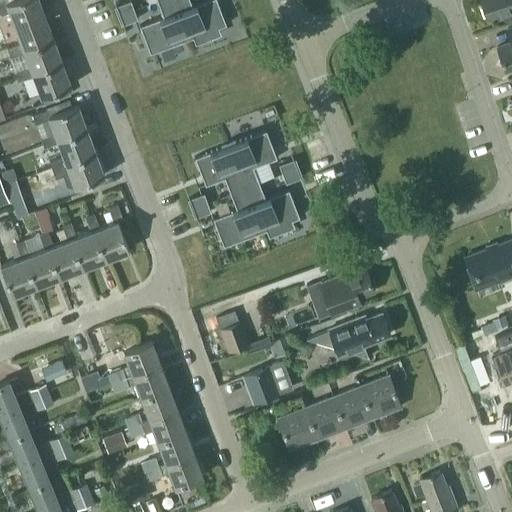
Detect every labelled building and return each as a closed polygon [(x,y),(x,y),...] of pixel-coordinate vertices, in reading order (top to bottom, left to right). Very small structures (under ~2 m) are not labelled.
[(38,0),(11,0),(6,2),(5,0),(0,0),(0,14),(9,11),(15,26),(44,15),(38,0)] [(130,0),(128,0),(113,6),(117,15),(134,9),(130,0)] [(156,0),(163,16),(139,25),(150,53),(188,38),(173,0),(156,0)] [(189,0),(173,0),(188,38),(192,37),(195,43),(197,42),(196,40),(217,32),(216,28),(218,27),(226,24),(216,0),(203,0),(192,5),(189,0)] [(502,18),(505,19),(511,16),(511,0),(479,0),(486,19),(500,13),(502,18)] [(134,9),(117,15),(121,24),(137,18),(134,9)] [(23,49),(53,38),(44,15),(15,26),(21,43),(23,49)] [(511,24),(506,27),(510,40),(495,45),(504,70),(511,67),(511,24)] [(21,43),(7,49),(9,54),(12,63),(27,58),(30,67),(32,72),(61,61),(53,38),(23,49),(21,43)] [(32,72),(30,67),(16,72),(19,81),(33,76),(41,96),(70,85),(61,61),(32,72)] [(46,110),(32,115),(35,123),(49,118),(54,133),(56,138),(86,127),(78,103),(48,115),(46,110)] [(54,133),(40,138),(44,146),(57,141),(63,156),(65,162),(95,151),(86,127),(56,138),(54,133)] [(266,129),(228,143),(244,187),(259,182),(253,166),(276,157),(266,129)] [(228,143),(194,156),(205,184),(224,177),(230,193),(244,187),(228,143)] [(63,156),(49,161),(55,177),(63,174),(66,185),(70,186),(74,185),(74,186),(104,174),(95,151),(65,162),(63,156)] [(295,157),(278,164),(282,173),(298,167),(295,157)] [(16,179),(12,167),(0,172),(5,183),(16,179)] [(298,167),(282,173),(285,182),(302,176),(298,167)] [(0,204),(8,201),(0,180),(0,204)] [(259,182),(244,187),(261,231),(266,229),(268,236),(271,235),(270,232),(291,224),(289,220),(292,219),(299,216),(288,188),(265,197),(259,182)] [(236,208),(212,217),(223,245),(261,231),(244,187),(230,193),(236,208)] [(203,192),(187,198),(190,208),(207,201),(203,192)] [(17,196),(10,198),(17,217),(24,214),(17,196)] [(207,201),(190,208),(194,217),(211,211),(207,201)] [(99,227),(93,229),(105,258),(129,249),(117,220),(122,218),(117,204),(108,208),(109,210),(102,213),(106,224),(99,227)] [(47,206),(35,211),(42,232),(52,228),(47,215),(50,214),(47,206)] [(75,236),(70,238),(81,267),(105,258),(93,229),(99,227),(94,213),(85,216),(90,230),(75,236)] [(52,244),(47,246),(58,276),(81,267),(70,238),(75,236),(70,222),(61,225),(62,228),(56,230),(60,242),(52,244)] [(29,253),(24,255),(35,285),(58,276),(47,246),(52,244),(47,231),(38,234),(43,248),(29,253)] [(511,243),(510,239),(462,257),(474,288),(511,273),(511,243)] [(20,257),(0,264),(0,265),(11,294),(35,285),(24,255),(29,253),(24,240),(15,243),(20,257)] [(348,270),(319,281),(306,285),(318,318),(331,312),(348,306),(346,301),(373,291),(365,267),(349,273),(348,270)] [(307,338),(334,347),(337,354),(346,350),(368,357),(368,356),(367,355),(362,344),(389,333),(380,311),(365,317),(364,314),(328,329),(329,330),(307,338)] [(503,314),(491,319),(494,328),(507,323),(503,314)] [(219,328),(228,351),(247,344),(249,352),(273,344),(270,335),(249,342),(241,319),(219,328)] [(506,345),(489,351),(500,382),(511,377),(511,328),(501,332),(506,345)] [(284,334),(271,339),(277,354),(290,349),(284,334)] [(132,374),(160,363),(151,340),(123,351),(129,365),(121,368),(125,376),(132,374)] [(213,364),(217,378),(234,372),(230,358),(213,364)] [(43,366),(47,379),(68,372),(63,359),(43,366)] [(242,374),(253,402),(293,387),(283,359),(242,374)] [(168,385),(160,363),(132,374),(125,376),(128,385),(135,382),(140,396),(168,385)] [(125,376),(121,368),(108,373),(111,381),(125,376)] [(388,374),(360,384),(371,416),(400,405),(388,374)] [(128,385),(125,376),(111,381),(114,390),(128,385)] [(335,379),(327,382),(331,392),(339,390),(335,379)] [(0,382),(0,412),(18,405),(33,399),(29,389),(29,388),(14,394),(8,380),(0,382)] [(241,402),(239,391),(234,392),(232,380),(222,381),(225,405),(241,402)] [(49,393),(45,383),(29,389),(33,399),(49,393)] [(360,384),(328,397),(340,428),(371,416),(360,384)] [(168,385),(140,396),(149,418),(177,407),(168,385)] [(49,393),(33,399),(37,409),(53,403),(49,393)] [(328,397),(302,407),(314,439),(340,428),(328,397)] [(28,430),(18,405),(0,412),(0,416),(9,438),(28,430)] [(145,431),(152,428),(157,440),(185,430),(177,407),(149,418),(141,421),(144,429),(145,431)] [(276,417),(281,431),(288,449),(314,439),(302,407),(276,417)] [(87,419),(83,409),(61,418),(65,428),(87,419)] [(141,421),(138,412),(125,417),(128,426),(141,421)] [(144,429),(141,421),(128,426),(131,434),(144,429)] [(90,436),(86,425),(69,432),(73,443),(90,436)] [(120,429),(102,436),(106,447),(125,440),(120,429)] [(53,449),(49,439),(34,445),(28,430),(9,438),(19,463),(39,455),(53,449)] [(185,430),(157,440),(165,462),(193,452),(185,430)] [(68,441),(65,432),(49,439),(53,449),(69,442),(68,441)] [(53,449),(58,459),(73,452),(69,442),(53,449)] [(53,449),(39,455),(19,463),(29,488),(49,480),(43,465),(58,459),(53,449)] [(174,485),(202,474),(193,452),(165,462),(158,465),(161,474),(168,471),(174,485)] [(141,461),(144,470),(158,465),(155,456),(141,461)] [(158,465),(144,470),(148,479),(161,474),(158,465)] [(424,492),(426,498),(422,499),(425,508),(429,506),(431,511),(450,511),(457,510),(449,489),(447,490),(439,470),(419,477),(420,481),(412,484),(416,495),(424,492)] [(138,486),(143,484),(140,474),(123,481),(131,501),(142,497),(138,486)] [(70,488),(55,495),(49,480),(29,488),(39,511),(40,511),(59,505),(74,498),(70,488)] [(74,498),(89,492),(85,482),(70,488),(74,498)] [(97,496),(106,492),(103,484),(94,488),(97,496)] [(375,511),(402,511),(401,508),(398,509),(390,489),(370,496),(375,511)] [(89,492),(74,498),(78,508),(93,502),(89,492)] [(119,511),(114,495),(93,502),(93,503),(96,511),(119,511)] [(69,511),(78,508),(74,498),(59,505),(40,511),(69,511)]
